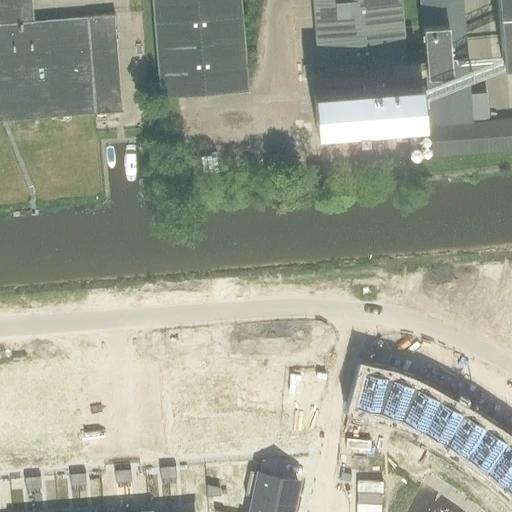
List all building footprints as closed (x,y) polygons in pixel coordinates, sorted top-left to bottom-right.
[(0,0),(0,121),(95,114),(87,16),(34,20),(32,0),(0,0)] [(153,0),(161,95),(247,89),(240,0),(153,0)] [(314,0),(317,43),(313,43),(315,63),(319,63),(321,83),(355,80),(356,86),(366,85),(365,79),(406,76),(406,75),(416,74),(425,73),(429,123),(430,123),(433,155),(511,149),(511,118),(511,119),(486,120),(483,92),(469,93),(461,0),(420,0),(425,59),(405,60),(405,56),(409,56),(407,36),(403,36),(400,0),(314,0)] [(511,0),(497,0),(502,60),(507,60),(508,69),(511,68),(511,0)] [(115,14),(87,16),(95,114),(123,111),(123,110),(121,110),(113,15),(115,15),(115,14)] [(425,120),(422,81),(366,85),(356,86),(313,89),(316,129),(356,126),(357,136),(367,135),(367,125),(425,120)] [(308,361),(285,363),(288,401),(311,399),(308,361)] [(285,363),(265,364),(268,402),(288,401),(285,363)] [(265,364),(244,366),(247,404),(268,402),(265,364)] [(244,366),(224,367),(227,406),(247,404),(244,366)] [(224,367),(204,369),(207,407),(227,406),(224,367)] [(368,368),(359,407),(381,414),(394,376),(368,368)] [(204,369),(183,371),(186,409),(207,407),(204,369)] [(183,371),(162,372),(165,411),(186,409),(183,371)] [(394,376),(381,414),(404,422),(418,385),(394,376)] [(81,379),(59,380),(62,419),(84,417),(81,379)] [(59,380),(39,382),(42,420),(62,419),(59,380)] [(39,382),(19,383),(22,422),(42,420),(39,382)] [(0,384),(0,407),(1,423),(22,422),(19,383),(0,384)] [(418,385),(404,422),(425,431),(443,395),(418,385)] [(443,395),(425,431),(447,442),(466,407),(443,395)] [(466,407),(447,442),(467,454),(489,421),(466,407)] [(489,421),(467,454),(486,468),(510,436),(489,421)] [(511,437),(510,436),(486,468),(505,483),(511,474),(511,437)] [(275,451),(274,439),(266,440),(267,452),(275,451)] [(283,451),(282,439),(274,439),(275,451),(283,451)] [(307,449),(307,441),(295,442),(296,449),(307,449)] [(242,454),(241,442),(234,443),(234,454),(242,454)] [(234,454),(234,443),(226,443),(227,455),(234,454)] [(363,458),(367,447),(360,444),(356,456),(363,458)] [(202,457),(201,445),(193,446),(194,458),(202,457)] [(194,458),(193,446),(185,446),(186,458),(194,458)] [(371,461),(375,449),(367,447),(363,458),(371,461)] [(71,467),(70,455),(63,456),(64,468),(71,467)] [(64,468),(63,456),(55,457),(56,468),(64,468)] [(251,470),(246,492),(293,503),(298,480),(280,476),(279,458),(263,459),(260,472),(251,470)] [(23,471),(22,459),(14,460),(15,472),(23,471)] [(31,471),(30,459),(22,459),(23,471),(31,471)] [(403,474),(408,463),(401,459),(396,470),(403,474)] [(410,477),(415,466),(408,463),(403,474),(410,477)] [(169,478),(168,466),(160,467),(161,479),(169,478)] [(176,466),(168,466),(169,478),(177,478),(176,466)] [(131,469),(123,470),(124,482),(132,481),(131,469)] [(124,482),(123,470),(115,470),(116,482),(124,482)] [(456,471),(447,484),(464,496),(474,483),(456,471)] [(79,485),(78,473),(70,474),(71,486),(79,485)] [(86,473),(78,473),(79,485),(87,485),(86,473)] [(41,476),(33,477),(34,489),(42,488),(41,476)] [(34,489),(33,477),(25,477),(26,489),(34,489)] [(221,496),(220,488),(207,485),(208,497),(221,496)] [(290,511),(293,503),(246,492),(245,494),(250,495),(246,511),(290,511)]
